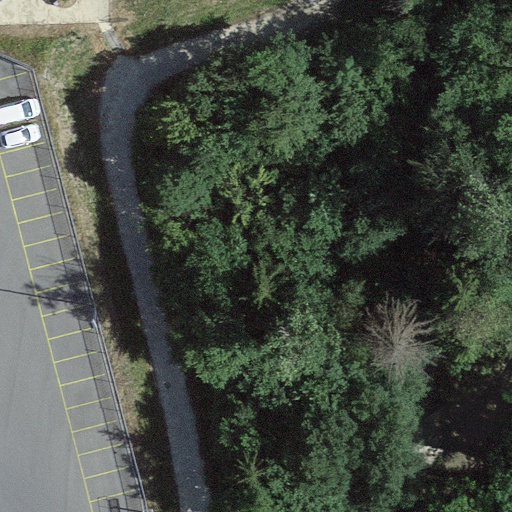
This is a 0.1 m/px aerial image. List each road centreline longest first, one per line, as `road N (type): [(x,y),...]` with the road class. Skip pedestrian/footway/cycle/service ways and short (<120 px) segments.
road 1 (track): [(184,511),(102,116),(120,83),(287,21),(314,0)]
road 2 (track): [(374,511),(394,466),(511,364)]
